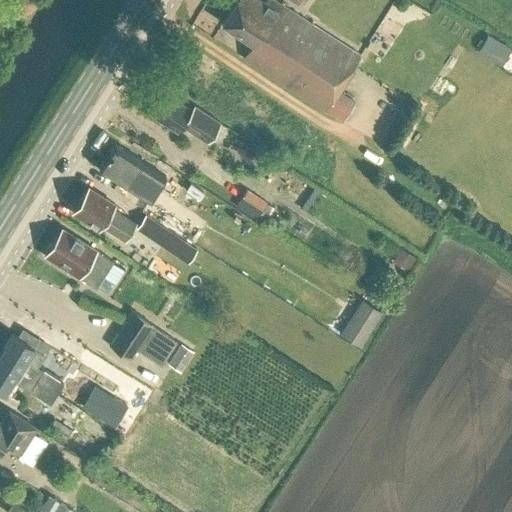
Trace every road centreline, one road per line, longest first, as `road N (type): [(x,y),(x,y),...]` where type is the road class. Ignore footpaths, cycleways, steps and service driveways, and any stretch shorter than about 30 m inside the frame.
road 1 (track): [(142,1),(511,259)]
road 2 (primary): [(0,227),(143,0)]
